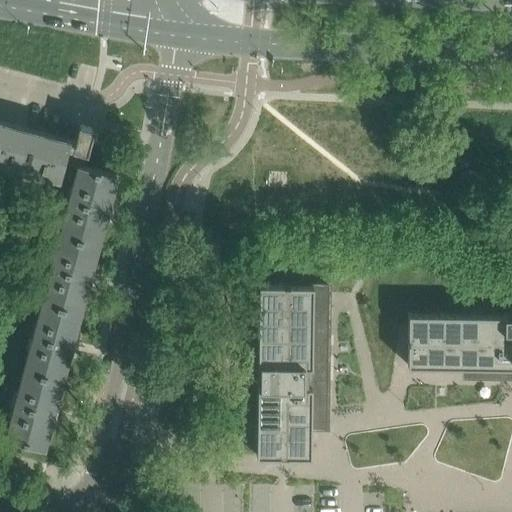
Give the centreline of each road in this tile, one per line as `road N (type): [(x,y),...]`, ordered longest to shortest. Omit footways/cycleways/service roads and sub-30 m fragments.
road 1 (residential): [(80,507),(136,278),(175,28)]
road 2 (secondary): [(175,28),(511,56)]
road 3 (secondary): [(0,0),(175,28)]
